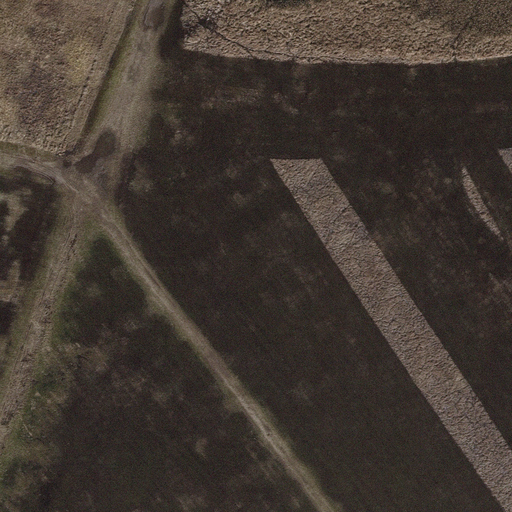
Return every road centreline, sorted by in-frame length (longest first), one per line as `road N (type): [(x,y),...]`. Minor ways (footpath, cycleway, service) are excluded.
road 1 (track): [(82,180),(322,511)]
road 2 (track): [(82,180),(0,439)]
road 3 (track): [(82,180),(153,0)]
